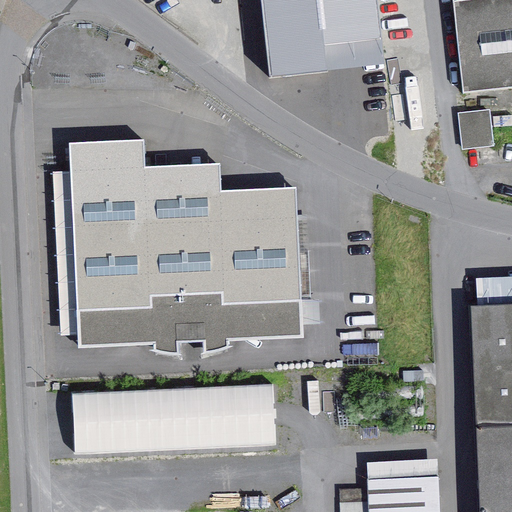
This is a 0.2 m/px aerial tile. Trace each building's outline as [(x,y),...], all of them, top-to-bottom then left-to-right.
[(511,0),(456,0),(467,93),(511,88),(511,0)] [(494,97),(463,98),(465,133),(496,131),(494,97)] [(159,149),(73,153),(81,356),(307,347),(301,198),(233,200),(231,167),(160,170),(159,149)] [(511,511),(511,305),(482,307),(488,511),(511,511)] [(273,384),(72,392),(74,455),(276,446),(273,384)] [(445,511),(443,461),(373,465),(375,511),(445,511)]
